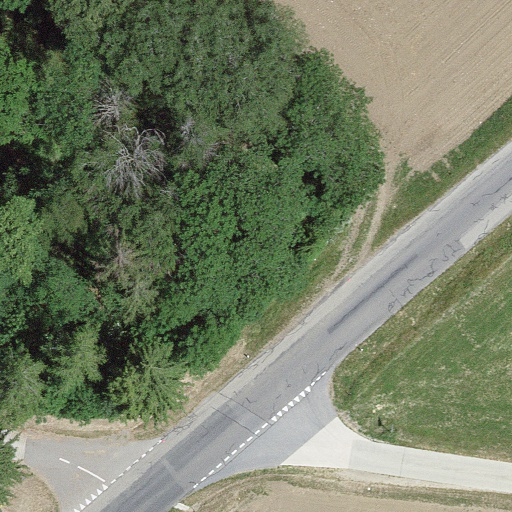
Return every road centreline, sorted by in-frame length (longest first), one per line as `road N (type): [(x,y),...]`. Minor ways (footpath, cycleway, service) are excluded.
road 1 (tertiary): [(230,427),(511,184)]
road 2 (unclassified): [(230,427),(376,464),(511,482)]
road 3 (track): [(0,440),(148,496)]
road 4 (tertiary): [(130,511),(230,427)]
